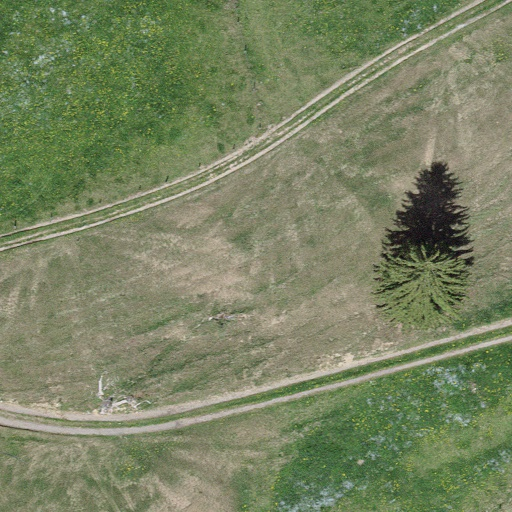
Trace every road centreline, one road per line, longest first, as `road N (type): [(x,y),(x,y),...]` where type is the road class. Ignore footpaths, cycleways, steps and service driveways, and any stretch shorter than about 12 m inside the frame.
road 1 (track): [(509,0),(409,53),(240,168),(126,220),(0,256)]
road 2 (track): [(0,417),(90,426),(212,413),(511,333)]
